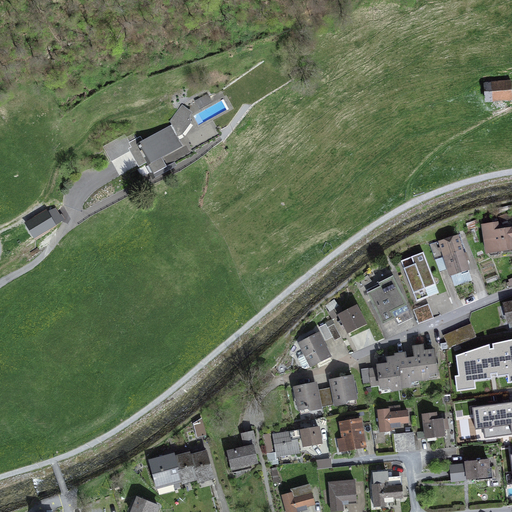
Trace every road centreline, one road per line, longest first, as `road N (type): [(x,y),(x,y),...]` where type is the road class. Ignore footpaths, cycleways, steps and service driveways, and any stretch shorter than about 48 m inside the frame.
road 1 (track): [(511,172),(448,188),(364,231),(154,404),(53,461)]
road 2 (track): [(0,232),(40,201),(64,155),(131,108)]
road 3 (residential): [(511,291),(353,357)]
road 4 (track): [(511,112),(431,156),(405,187),(405,207)]
